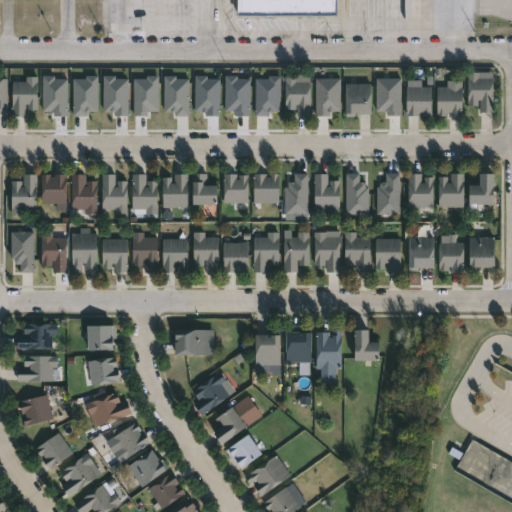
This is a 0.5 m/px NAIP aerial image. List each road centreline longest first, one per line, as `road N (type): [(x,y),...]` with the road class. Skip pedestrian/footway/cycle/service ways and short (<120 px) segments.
road 1 (residential): [(511,144),(0,147)]
road 2 (tertiary): [(511,50),(0,50)]
road 3 (residential): [(0,300),(511,300)]
road 4 (residential): [(231,511),(157,396),(147,303)]
